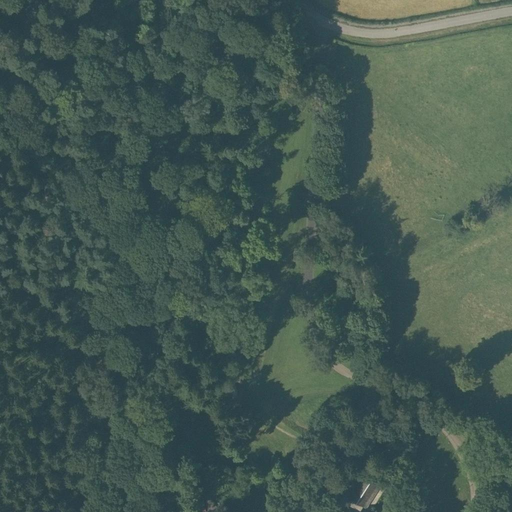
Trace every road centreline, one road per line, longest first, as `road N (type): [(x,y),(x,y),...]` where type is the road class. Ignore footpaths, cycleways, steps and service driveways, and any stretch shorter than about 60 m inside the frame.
road 1 (track): [(82,511),(76,476),(87,419),(165,276),(158,176),(193,102),(224,0)]
road 2 (unclassified): [(511,13),(360,34),(324,25),(294,0)]
road 3 (track): [(0,4),(25,20),(55,62),(67,61),(78,38),(53,0)]
